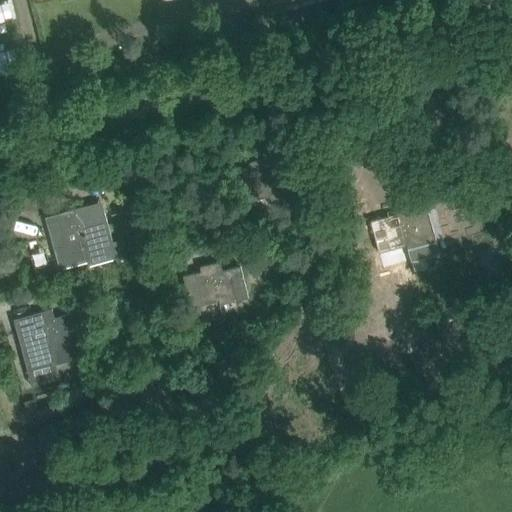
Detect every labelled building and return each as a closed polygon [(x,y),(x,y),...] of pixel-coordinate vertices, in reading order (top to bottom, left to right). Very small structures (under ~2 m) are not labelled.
[(147,0),(123,0),(125,9),(148,5),(147,0)] [(88,4),(90,20),(102,19),(100,3),(88,4)] [(43,14),(44,23),(75,20),(74,11),(43,14)] [(424,99),(433,136),(434,140),(462,133),(455,101),(436,105),(434,97),(424,99)] [(406,142),(433,136),(424,99),(414,102),(415,107),(399,110),(406,142)] [(260,159),(271,200),(300,192),(291,160),(273,165),(270,156),(260,159)] [(242,203),(269,196),(260,159),(250,162),(251,166),(233,171),(242,203)] [(397,208),(406,245),(407,249),(436,241),(427,210),(410,214),(407,205),(397,208)] [(83,246),(85,250),(113,242),(104,210),(86,215),(83,206),(71,209),(83,246)] [(378,252),(406,245),(397,208),(386,211),(387,216),(370,221),(378,252)] [(55,254),(83,246),(71,209),(62,212),(64,216),(45,222),(55,254)] [(209,264),(218,300),(219,304),(248,298),(240,266),(222,270),(220,261),(209,264)] [(49,264),(34,268),(37,280),(53,276),(49,264)] [(189,307),(218,300),(209,264),(199,266),(200,271),(182,276),(189,307)] [(52,309),(41,311),(51,348),(55,363),(55,365),(69,361),(66,348),(80,345),(71,313),(54,317),(52,309)] [(17,323),(14,324),(27,371),(55,363),(51,348),(41,311),(31,314),(32,319),(17,323)]
